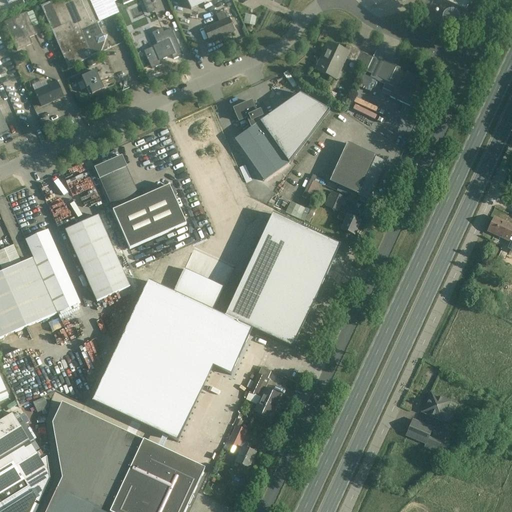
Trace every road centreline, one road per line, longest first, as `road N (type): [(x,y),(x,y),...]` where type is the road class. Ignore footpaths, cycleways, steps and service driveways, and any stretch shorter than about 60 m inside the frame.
road 1 (primary): [(511,61),(302,511)]
road 2 (unclassified): [(262,511),(468,65)]
road 3 (primary): [(326,511),(511,112)]
road 4 (unclassified): [(0,172),(271,52),(330,0)]
road 5 (unclassified): [(345,511),(490,197)]
road 6 (unclassified): [(468,65),(342,0)]
